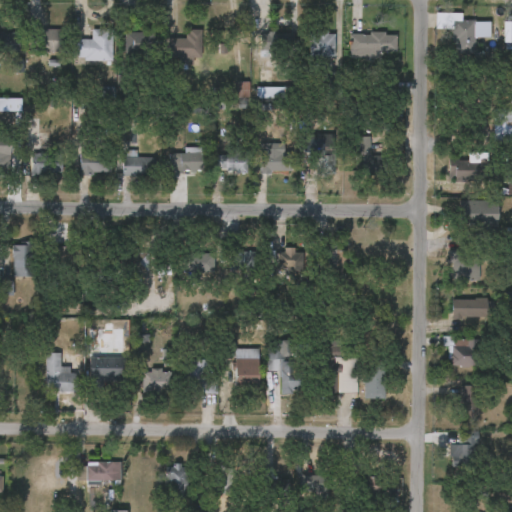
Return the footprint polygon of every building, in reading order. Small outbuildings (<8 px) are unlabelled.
[(460,12),(460,20),(473,20),(472,55),(451,55),(451,28),(433,28),(433,11),(460,12)] [(509,53),(501,53),(501,21),(511,21),(511,41),(509,41),(509,53)] [(62,28),(62,52),(39,52),(39,28),(62,28)] [(122,51),(123,29),(154,29),(153,52),(122,51)] [(199,29),(199,56),(190,56),(190,64),(176,63),(176,55),(162,55),(163,37),(185,38),(185,29),(199,29)] [(0,31),(19,31),(19,53),(0,53),(0,31)] [(109,59),(71,58),(71,38),(89,38),(89,31),(109,31),(109,59)] [(332,31),(332,55),(308,55),(308,31),(332,31)] [(257,32),(293,32),(293,51),(257,51),(257,32)] [(395,55),(395,33),(349,34),(349,56),(395,55)] [(22,59),(12,59),(12,73),(22,72),(22,59)] [(341,99),(341,74),(322,73),(321,98),(341,99)] [(394,94),(395,78),(378,77),(378,94),(394,94)] [(232,84),(243,81),(246,92),(236,95),(232,84)] [(283,98),(283,88),(256,87),(255,98),(283,98)] [(20,99),(0,98),(0,111),(19,112),(20,99)] [(511,142),(511,110),(511,108),(492,108),(492,142),(511,142)] [(308,173),(308,134),(331,134),(331,173),(308,173)] [(9,135),(9,175),(0,175),(0,142),(1,142),(1,135),(9,135)] [(367,136),(367,155),(386,155),(385,173),(352,172),(353,135),(367,136)] [(200,171),(170,171),(170,149),(199,149),(200,171)] [(245,149),(245,172),(215,172),(215,154),(225,154),(225,149),(245,149)] [(59,174),(29,174),(29,152),(59,152),(59,174)] [(257,171),(257,152),(289,152),(289,171),(257,171)] [(77,174),(77,154),(109,154),(109,174),(77,174)] [(154,175),(120,175),(120,156),(154,156),(154,175)] [(446,180),(446,160),(472,160),(472,180),(446,180)] [(458,201),(458,227),(496,227),(496,201),(458,201)] [(10,276),(8,276),(9,245),(20,245),(20,241),(31,241),(30,277),(10,276)] [(56,246),(77,247),(76,265),(69,265),(68,279),(54,278),(56,246)] [(298,246),(298,273),(278,273),(278,246),(298,246)] [(447,248),(476,248),(476,279),(447,279),(447,248)] [(334,268),(332,249),(343,249),(344,268),(334,268)] [(211,250),(211,271),(182,271),(182,250),(211,250)] [(260,250),(260,269),(235,269),(235,250),(260,250)] [(147,254),(111,252),(111,271),(147,273),(147,254)] [(86,261),(86,274),(104,274),(104,261),(86,261)] [(12,281),(0,281),(0,296),(12,296),(12,281)] [(485,316),(449,317),(449,298),(484,298),(485,316)] [(446,345),(446,338),(476,338),(476,366),(449,366),(449,345),(446,345)] [(281,340),(281,361),(289,361),(289,369),(305,368),(305,392),(277,392),(277,370),(265,370),(265,340),(281,340)] [(74,369),(73,391),(43,391),(43,352),(58,352),(57,369),(74,369)] [(355,392),(318,392),(318,357),(355,356),(355,392)] [(87,357),(122,357),(122,381),(87,381),(87,357)] [(232,390),(232,359),(256,359),(256,390),(232,390)] [(362,398),(362,360),(383,360),(383,398),(362,398)] [(212,391),(181,391),(181,364),(212,364),(212,391)] [(131,391),(131,370),(168,370),(168,391),(131,391)] [(204,395),(216,394),(216,382),(204,383),(204,395)] [(476,384),(476,418),(457,418),(457,384),(476,384)] [(449,443),(471,443),(471,466),(449,466),(449,443)] [(119,480),(73,480),(73,462),(119,462),(119,480)] [(164,499),(164,464),(183,464),(183,499),(164,499)] [(235,473),(235,492),(206,492),(206,473),(235,473)] [(379,498),(363,497),(363,475),(379,475),(379,498)] [(262,482),(279,482),(279,495),(262,495),(262,482)] [(315,496),(314,488),(322,487),(323,496),(315,496)]
